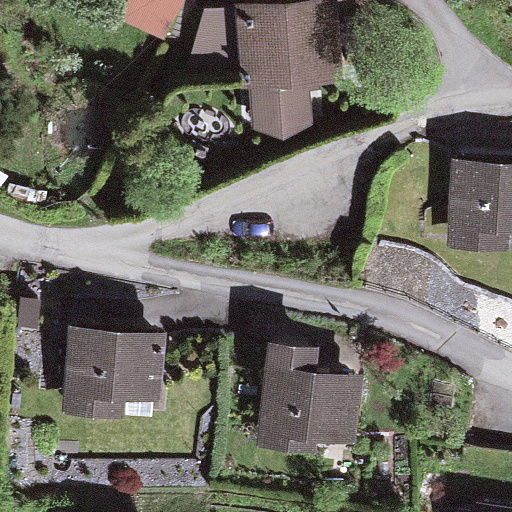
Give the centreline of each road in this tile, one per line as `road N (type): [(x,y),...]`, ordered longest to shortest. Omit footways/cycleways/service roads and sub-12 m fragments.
road 1 (residential): [(511,96),(79,250)]
road 2 (residential): [(79,250),(367,305),(511,374)]
